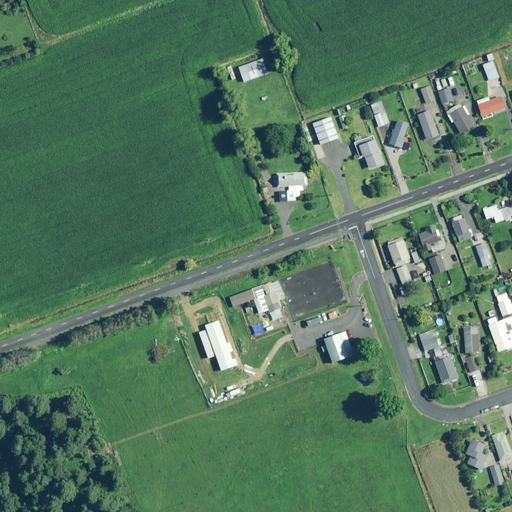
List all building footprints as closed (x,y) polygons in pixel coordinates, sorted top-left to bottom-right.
[(493,59),(491,53),(485,55),(487,61),(493,59)] [(267,73),(261,59),(237,68),(242,82),(267,73)] [(476,64),(474,61),(461,66),(465,77),(475,73),(473,65),(476,64)] [(498,77),(492,61),(482,65),(488,81),(498,77)] [(445,77),(439,79),(442,88),(448,86),(445,77)] [(434,100),(429,86),(418,90),(424,104),(434,100)] [(442,108),(449,105),(448,102),(453,100),(449,88),(437,92),(442,108)] [(505,108),(500,96),(489,101),(487,97),(475,101),(481,117),(505,108)] [(379,111),(375,103),(369,105),(373,114),(379,111)] [(464,106),(462,107),(460,104),(444,112),(450,124),(453,123),(459,134),(473,126),(467,115),(469,114),(464,106)] [(438,135),(429,110),(416,115),(425,140),(438,135)] [(380,116),(379,113),(373,116),(378,127),(388,123),(385,114),(380,116)] [(338,138),(330,117),(312,124),(320,145),(338,138)] [(407,124),(395,120),(388,144),(400,148),(407,124)] [(383,163),(373,136),(354,143),(360,158),(363,157),(368,169),(383,163)] [(307,186),(306,173),(275,173),(275,179),(277,179),(277,201),(295,201),(295,197),(299,197),(299,191),(302,191),(302,186),(307,186)] [(498,210),(496,204),(481,209),(484,219),(493,217),(495,223),(505,220),(505,221),(511,220),(510,216),(511,215),(511,206),(498,210)] [(468,230),(464,219),(451,223),(458,243),(471,238),(469,232),(471,232),(470,229),(468,230)] [(441,240),(436,226),(424,230),(424,231),(417,234),(424,252),(431,249),(429,244),(441,240)] [(403,239),(387,245),(394,263),(411,257),(403,239)] [(490,258),(484,243),(474,247),(482,268),(490,264),(488,259),(490,258)] [(417,251),(411,253),(415,264),(421,262),(417,251)] [(446,271),(440,255),(428,259),(434,275),(446,271)] [(406,265),(396,269),(402,285),(412,281),(406,265)] [(262,285),(265,296),(253,299),(257,314),(268,310),(272,321),(282,317),(275,296),(273,291),(279,289),(277,280),(262,285)] [(254,299),(251,289),(228,298),(231,307),(254,299)] [(508,300),(506,293),(495,297),(501,316),(511,312),(511,308),(509,299),(508,300)] [(511,316),(496,322),(495,317),(486,320),(497,352),(511,346),(511,316)] [(462,323),(464,353),(478,352),(477,329),(479,329),(478,322),(462,323)] [(264,332),(260,323),(251,326),(254,336),(264,332)] [(353,355),(345,332),(323,339),(331,363),(353,355)] [(450,343),(447,335),(440,337),(443,345),(450,343)] [(439,347),(436,337),(430,339),(421,342),(424,351),(439,347)] [(474,354),(464,357),(470,372),(480,369),(474,354)] [(450,355),(434,360),(442,384),(458,379),(450,355)] [(498,437),(497,434),(491,436),(499,461),(511,457),(511,456),(504,435),(498,437)] [(485,445),(471,439),(464,454),(469,456),(466,464),(480,471),(486,456),(481,454),(485,445)] [(503,484),(498,466),(489,468),(494,486),(503,484)]
